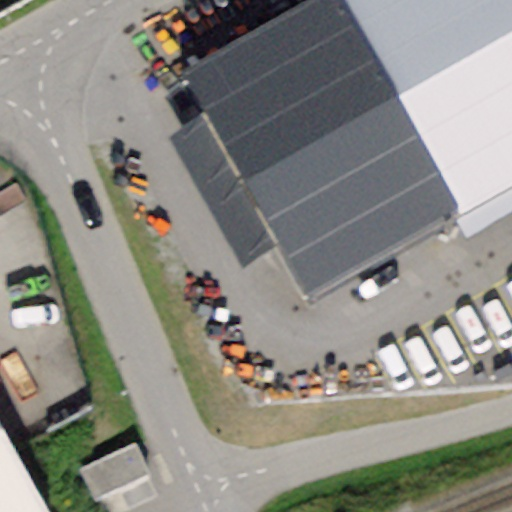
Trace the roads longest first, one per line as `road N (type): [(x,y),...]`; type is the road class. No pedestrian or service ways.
road 1 (unclassified): [(12,65),(204,482)]
road 2 (unclassified): [(511,410),(204,482)]
road 3 (unclassified): [(126,0),(12,65)]
